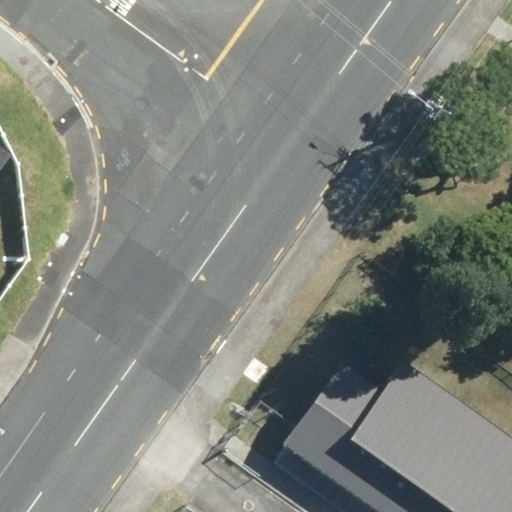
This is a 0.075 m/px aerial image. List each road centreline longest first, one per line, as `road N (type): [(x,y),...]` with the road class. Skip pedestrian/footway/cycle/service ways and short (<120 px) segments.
road 1 (secondary): [(9,511),(291,140)]
road 2 (residential): [(98,0),(291,140)]
road 3 (secondary): [(291,140),(391,0)]
